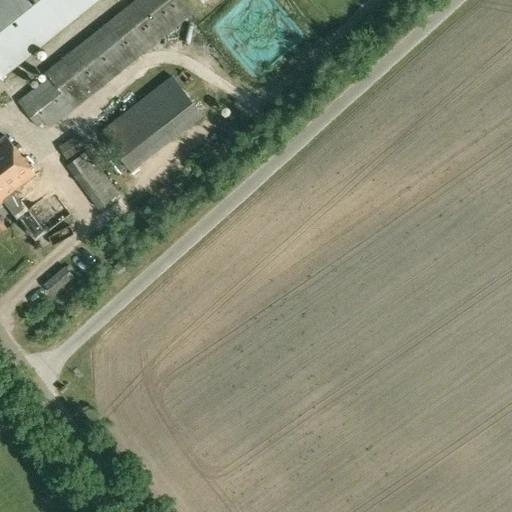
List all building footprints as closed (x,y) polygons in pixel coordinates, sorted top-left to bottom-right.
[(0,0),(0,78),(1,80),(6,76),(5,75),(97,0),(0,0)] [(43,121),(48,128),(192,13),(181,0),(135,0),(44,73),(48,78),(18,102),(37,126),(43,121)] [(100,131),(133,172),(204,115),(171,76),(100,131)] [(59,148),(67,160),(87,146),(79,134),(59,148)] [(18,218),(36,240),(70,214),(39,172),(35,174),(6,136),(0,140),(0,202),(3,200),(18,218)] [(98,209),(117,194),(85,151),(66,165),(98,209)] [(0,211),(0,234),(11,226),(0,211)] [(43,285),(51,294),(73,276),(65,267),(43,285)]
